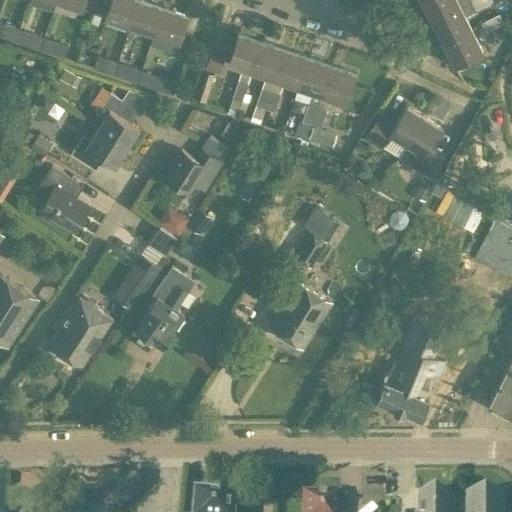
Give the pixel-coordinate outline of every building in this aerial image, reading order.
[(109,0),(104,16),(129,24),(137,0),(109,0)] [(146,0),(137,0),(129,24),(153,32),(162,6),(146,0)] [(420,0),(431,20),(470,0),(420,0)] [(470,0),(431,20),(442,42),(471,28),(466,17),(477,11),(476,8),(492,0),(493,3),(498,0),(470,0)] [(162,6),(153,32),(154,33),(177,40),(178,41),(187,14),(162,6)] [(486,31),(502,22),(497,12),(481,21),(486,31)] [(0,21),(0,35),(12,40),(16,27),(0,21)] [(16,27),(12,40),(38,48),(42,35),(16,27)] [(482,50),(471,28),(442,42),(453,64),(482,50)] [(238,31),(227,62),(241,67),(228,107),(238,110),(242,99),(251,70),(261,39),(238,31)] [(42,35),(38,48),(51,53),(64,57),(69,44),(42,35)] [(261,39),(251,70),(265,75),(251,114),(261,117),(265,107),(264,107),(284,47),(261,39)] [(284,47),(264,107),(265,107),(273,110),(283,81),(297,86),(308,55),(284,47)] [(210,52),(196,96),(206,99),(214,71),(218,72),(223,56),(210,52)] [(93,66),(93,68),(115,75),(119,61),(97,54),(93,66)] [(308,55),(297,86),(311,91),(301,120),(311,123),(331,64),(308,55)] [(119,61),(115,75),(135,82),(140,68),(119,61)] [(331,64),(311,123),(320,126),(330,97),(344,102),(355,72),(331,64)] [(140,68),(135,82),(157,89),(161,76),(140,68)] [(97,104),(96,107),(96,111),(103,115),(96,126),(127,145),(138,127),(129,121),(137,109),(121,98),(109,91),(102,103),(97,104)] [(46,112),(54,100),(43,93),(35,105),(46,112)] [(406,143),(423,115),(405,104),(394,122),(379,113),(363,137),(379,147),(389,132),(406,143)] [(406,143),(407,143),(398,157),(429,177),(440,159),(427,150),(441,126),(423,115),(406,143)] [(470,122),(464,132),(471,136),(477,126),(470,122)] [(336,133),(313,125),(308,139),(331,146),(336,133)] [(82,133),(70,152),(95,168),(102,156),(115,164),(127,145),(96,126),(89,137),(82,133)] [(464,132),(458,142),(465,146),(471,136),(464,132)] [(173,159),(162,175),(188,192),(194,183),(204,189),(222,160),(221,160),(230,147),(209,134),(201,147),(199,146),(193,155),(180,147),(178,151),(173,159)] [(458,142),(452,153),(459,157),(465,146),(458,142)] [(446,163),(448,164),(453,167),(459,157),(452,153),(446,163)] [(42,209),(38,214),(54,224),(57,218),(74,229),(89,205),(75,197),(68,192),(75,180),(63,172),(51,164),(38,184),(50,192),(40,207),(42,209)] [(443,171),(454,177),(458,170),(453,167),(448,164),(443,171)] [(454,177),(464,183),(468,176),(458,170),(454,177)] [(464,183),(475,189),(479,182),(468,176),(464,183)] [(412,194),(421,202),(434,188),(425,180),(412,194)] [(389,182),(383,190),(417,212),(423,204),(389,182)] [(485,195),(489,188),(479,182),(475,189),(485,195)] [(437,211),(476,230),(487,207),(448,188),(437,211)] [(305,223),(327,234),(337,214),(315,203),(305,223)] [(166,204),(161,222),(173,225),(177,207),(166,204)] [(196,207),(186,223),(203,234),(213,218),(196,207)] [(511,220),(497,214),(479,255),(511,269),(511,220)] [(309,230),(292,255),(310,266),(326,241),(309,230)] [(157,231),(145,247),(159,258),(172,242),(157,231)] [(141,255),(132,269),(146,279),(156,265),(155,264),(143,256),(141,255)] [(37,297),(0,273),(0,339),(7,344),(37,297)] [(268,324),(302,345),(331,300),(297,279),(268,324)] [(176,280),(164,299),(157,294),(135,327),(137,328),(138,333),(146,338),(151,338),(161,345),(183,312),(177,308),(189,288),(176,280)] [(81,364),(112,317),(79,295),(47,342),(81,364)] [(377,392),(374,399),(389,405),(389,404),(394,406),(395,407),(397,402),(402,404),(400,409),(401,409),(419,416),(427,397),(428,395),(419,392),(429,370),(439,374),(445,361),(432,356),(443,329),(442,329),(441,332),(424,325),(409,360),(398,355),(399,353),(396,351),(396,353),(397,353),(395,358),(393,358),(393,359),(387,374),(386,374),(386,375),(387,376),(386,379),(385,378),(379,392),(377,392)] [(511,414),(511,351),(487,402),(511,414)] [(128,474),(105,497),(120,511),(121,511),(144,489),(128,474)] [(234,511),(235,499),(212,497),(210,493),(202,493),(200,496),(195,495),(193,511),(234,511)] [(342,511),(342,494),(305,494),(304,511),(342,511)] [(448,511),(449,497),(446,497),(445,494),(437,494),(435,497),(421,497),(420,511),(448,511)] [(471,495),(470,498),(467,498),(467,511),(502,511),(503,498),(480,498),(479,495),(471,495)]
